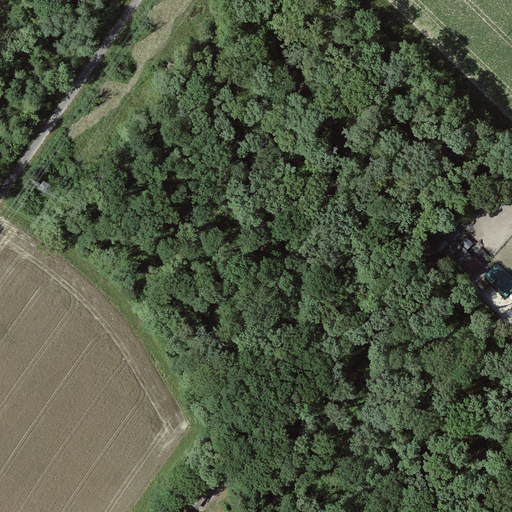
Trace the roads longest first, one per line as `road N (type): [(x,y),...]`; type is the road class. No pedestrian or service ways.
road 1 (track): [(238,474),(122,291),(46,229),(0,205)]
road 2 (track): [(0,197),(137,0)]
